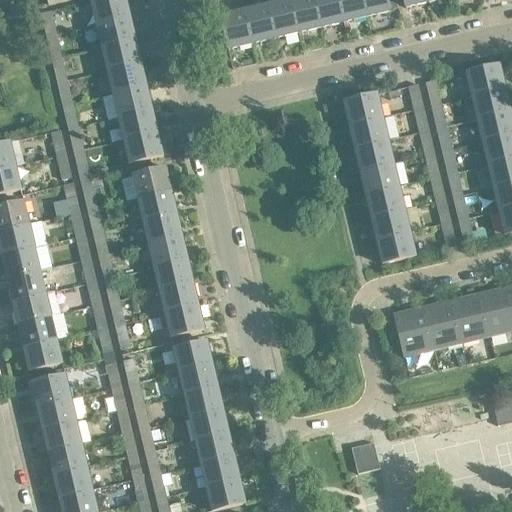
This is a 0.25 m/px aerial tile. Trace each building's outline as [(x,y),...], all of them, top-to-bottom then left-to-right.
[(58,6),(56,0),(46,0),(49,8),(58,6)] [(96,28),(130,20),(125,0),(111,0),(91,5),(96,28)] [(300,34),(292,0),(270,6),(278,39),(300,34)] [(322,29),(315,0),(293,0),(292,0),(300,34),(322,29)] [(344,23),(337,0),(315,0),(322,29),(344,23)] [(362,0),(337,0),(344,23),(367,18),(362,0)] [(362,0),(367,18),(388,13),(384,0),(362,0)] [(429,3),(428,0),(401,0),(404,9),(429,3)] [(278,39),(270,6),(244,12),(253,45),(278,39)] [(253,45),(244,12),(218,18),(226,51),(253,45)] [(46,40),(57,38),(52,15),(41,17),(46,40)] [(135,43),(130,20),(96,28),(101,51),(135,43)] [(63,60),(57,38),(46,40),(52,63),(63,60)] [(141,66),(135,43),(101,51),(107,74),(141,66)] [(68,83),(63,60),(52,63),(57,86),(68,83)] [(146,89),(141,66),(107,74),(112,97),(146,89)] [(469,99),(503,90),(498,67),(464,75),(469,99)] [(429,108),(439,106),(434,82),(424,85),(429,108)] [(73,106),(68,83),(57,86),(63,109),(73,106)] [(411,111),(421,108),(416,86),(406,89),(411,111)] [(146,89),(112,97),(118,120),(152,112),(146,89)] [(509,114),(503,90),(469,99),(475,122),(509,114)] [(396,91),(386,93),(388,101),(398,99),(396,91)] [(102,96),(84,98),(87,116),(105,113),(102,96)] [(347,125),(381,118),(376,96),(342,104),(347,125)] [(79,129),(73,106),(63,109),(68,131),(79,129)] [(445,129),(439,106),(429,108),(435,131),(445,129)] [(421,108),(411,111),(417,134),(427,131),(421,108)] [(152,112),(118,120),(123,143),(157,135),(152,112)] [(511,137),(511,126),(509,114),(475,122),(480,145),(511,137)] [(387,141),(381,118),(347,125),(353,149),(387,141)] [(79,129),(68,131),(74,154),(84,152),(79,129)] [(445,129),(435,131),(440,154),(450,152),(445,129)] [(427,131),(417,134),(422,157),(432,155),(427,131)] [(56,159),(66,156),(61,134),(51,137),(56,159)] [(163,158),(157,135),(123,143),(129,166),(163,158)] [(511,161),(511,137),(480,145),(486,168),(511,161)] [(387,141),(353,149),(358,172),(392,164),(387,141)] [(0,171),(14,168),(9,144),(0,146),(0,171)] [(86,145),(86,158),(105,157),(105,145),(86,145)] [(84,152),(74,154),(79,180),(81,184),(91,181),(84,152)] [(450,152),(440,154),(446,177),(455,175),(450,152)] [(438,178),(432,155),(422,157),(428,180),(438,178)] [(66,156),(56,159),(61,184),(72,181),(66,156)] [(511,185),(511,161),(486,168),(491,191),(511,185)] [(398,187),(392,164),(358,172),(364,195),(398,187)] [(14,168),(0,171),(0,196),(20,192),(14,168)] [(137,201),(171,193),(166,170),(132,178),(137,201)] [(455,175),(446,177),(451,200),(461,198),(455,175)] [(443,201),(438,178),(428,180),(433,204),(443,201)] [(98,210),(91,181),(81,184),(88,213),(98,210)] [(73,216),(82,214),(75,185),(66,187),(73,216)] [(511,185),(491,191),(497,214),(511,210),(511,185)] [(403,211),(398,187),(364,195),(369,219),(403,211)] [(177,216),(171,193),(137,201),(143,224),(177,216)] [(461,198),(451,200),(457,223),(466,221),(461,198)] [(443,201),(433,204),(439,226),(448,224),(443,201)] [(0,233),(29,227),(24,203),(0,208),(0,233)] [(98,210),(88,213),(93,236),(104,233),(98,210)] [(511,210),(497,214),(502,237),(511,235),(511,210)] [(403,211),(369,219),(374,241),(408,233),(403,211)] [(87,237),(82,214),(73,216),(78,240),(87,237)] [(177,216),(143,224),(148,247),(182,239),(177,216)] [(466,221),(457,223),(462,247),(472,244),(466,221)] [(448,224),(439,226),(445,251),(454,248),(448,224)] [(0,257),(35,250),(29,227),(0,233),(0,257)] [(109,256),(104,233),(93,236),(99,259),(109,256)] [(414,258),(408,233),(374,241),(380,266),(414,258)] [(93,261),(87,237),(78,240),(83,263),(93,261)] [(182,239),(148,247),(153,270),(188,262),(182,239)] [(40,273),(35,250),(0,257),(5,281),(40,273)] [(109,256),(99,259),(104,282),(115,279),(109,256)] [(93,261),(83,263),(89,286),(98,284),(93,261)] [(188,262),(153,270),(159,293),(193,285),(188,262)] [(45,296),(40,273),(5,281),(11,304),(45,296)] [(115,279),(104,282),(110,305),(120,302),(115,279)] [(103,307),(98,284),(89,286),(94,309),(103,307)] [(193,285),(159,293),(164,316),(198,308),(193,285)] [(511,301),(509,289),(481,296),(490,338),(511,332),(511,301)] [(51,319),(45,296),(11,304),(16,327),(51,319)] [(481,296),(452,303),(461,345),(490,338),(481,296)] [(126,325),(120,302),(110,305),(116,328),(126,325)] [(461,345),(452,303),(425,309),(435,351),(461,345)] [(103,307),(94,309),(99,332),(108,330),(103,307)] [(204,332),(198,308),(164,316),(170,340),(204,332)] [(435,351),(425,309),(393,317),(395,326),(399,346),(402,359),(435,351)] [(56,342),(51,319),(16,327),(21,350),(56,342)] [(133,354),(126,325),(116,328),(123,357),(133,354)] [(115,359),(108,330),(99,332),(106,361),(115,359)] [(62,366),(56,342),(21,350),(27,374),(62,366)] [(177,375),(212,367),(206,343),(171,351),(177,375)] [(133,354),(123,357),(129,386),(140,383),(133,354)] [(115,359),(106,361),(112,390),(124,387),(118,358),(115,359)] [(218,390),(212,367),(177,375),(183,398),(218,390)] [(35,408),(70,400),(64,376),(30,384),(35,408)] [(146,407),(140,383),(129,386),(135,409),(146,407)] [(124,387),(112,390),(118,413),(130,410),(124,387)] [(223,413),(218,390),(183,398),(188,421),(223,413)] [(511,396),(490,401),(496,427),(511,422),(511,396)] [(75,423),(70,400),(35,408),(41,431),(75,423)] [(151,430),(146,407),(135,409),(140,432),(151,430)] [(130,410),(118,413),(123,436),(135,433),(130,410)] [(229,436),(223,413),(188,421),(194,444),(229,436)] [(75,423),(41,431),(46,454),(80,446),(75,423)] [(157,453),(151,430),(140,432),(146,455),(157,453)] [(135,433),(123,436),(129,459),(140,456),(135,433)] [(229,436),(194,444),(199,467),(234,459),(229,436)] [(86,469),(80,446),(46,454),(52,477),(86,469)] [(376,449),(359,455),(368,483),(385,478),(376,449)] [(162,476),(157,453),(146,455),(151,478),(162,476)] [(146,480),(140,456),(129,459),(134,482),(146,480)] [(234,459),(199,467),(205,490),(240,482),(234,459)] [(86,469),(52,477),(57,500),(91,492),(86,469)] [(162,476),(151,478),(157,501),(167,499),(162,476)] [(151,503),(146,480),(134,482),(140,505),(151,503)] [(240,482),(205,490),(209,511),(218,511),(245,506),(240,482)] [(177,492),(179,507),(202,504),(200,489),(177,492)] [(95,511),(91,492),(57,500),(59,511),(95,511)] [(410,511),(409,511),(400,511),(396,495),(366,502),(368,511),(410,511)] [(170,511),(167,499),(157,501),(159,511),(170,511)] [(153,511),(151,503),(140,505),(141,511),(153,511)]
